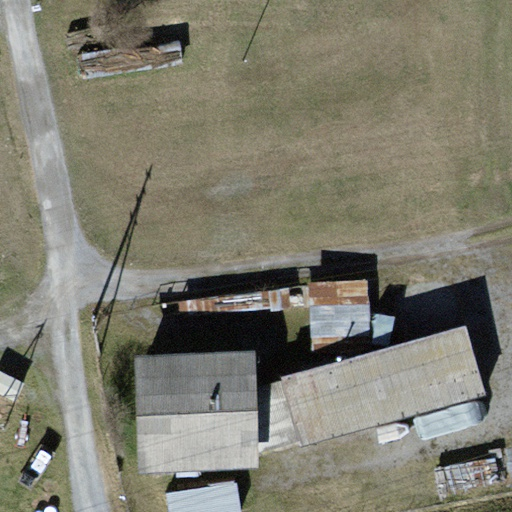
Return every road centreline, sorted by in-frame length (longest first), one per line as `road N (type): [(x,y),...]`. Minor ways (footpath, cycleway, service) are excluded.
road 1 (track): [(17,0),(79,291),(65,382),(91,511)]
road 2 (track): [(0,306),(79,291),(267,283),(499,245)]
